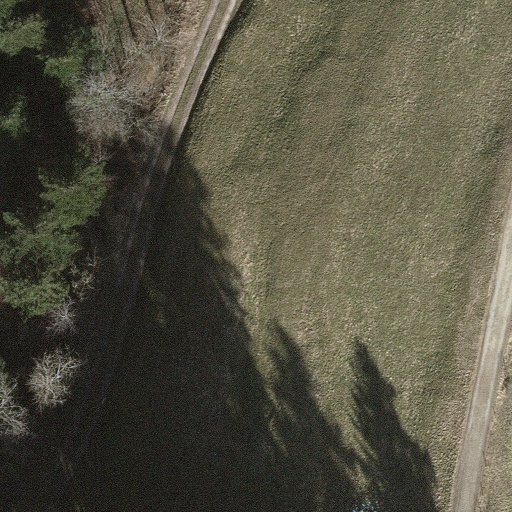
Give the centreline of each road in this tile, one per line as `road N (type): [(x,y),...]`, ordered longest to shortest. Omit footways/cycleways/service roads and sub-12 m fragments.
road 1 (track): [(38,511),(85,424),(157,181),(229,0)]
road 2 (track): [(463,511),(511,268)]
